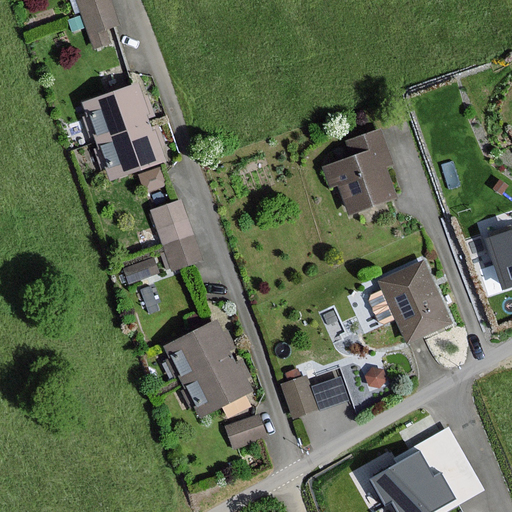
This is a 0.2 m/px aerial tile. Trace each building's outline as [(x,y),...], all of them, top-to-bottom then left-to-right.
[(109,0),(77,0),(94,49),(110,44),(105,30),(118,26),(109,0)] [(82,105),(97,143),(146,124),(132,87),(82,105)] [(111,180),(160,162),(146,124),(97,143),(111,180)] [(380,130),(331,146),(336,161),(323,166),(330,187),(337,185),(346,213),(396,197),(387,170),(393,168),(380,130)] [(161,163),(141,169),(148,188),(167,181),(161,163)] [(183,201),(152,212),(171,269),(202,259),(183,201)] [(511,285),(511,233),(489,241),(504,288),(511,285)] [(424,262),(381,280),(408,341),(416,337),(450,322),(434,284),(424,262)] [(165,346),(181,381),(232,356),(216,321),(165,346)] [(198,416),(249,391),(232,356),(181,381),(198,416)] [(308,376),(286,384),(297,416),(319,408),(308,376)] [(270,439),(261,415),(230,426),(239,450),(270,439)] [(425,511),(453,497),(440,474),(432,477),(420,454),(374,478),(386,502),(394,498),(402,511),(425,511)]
